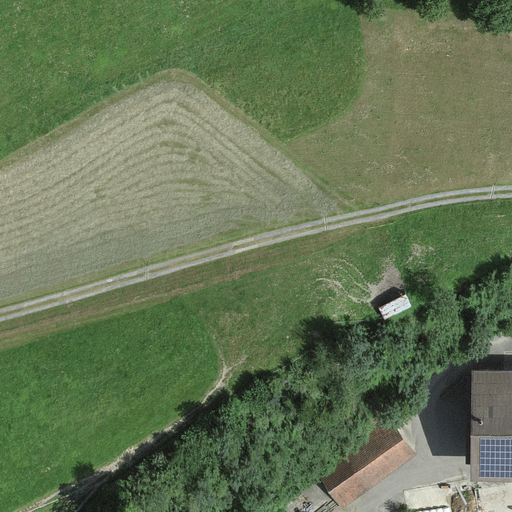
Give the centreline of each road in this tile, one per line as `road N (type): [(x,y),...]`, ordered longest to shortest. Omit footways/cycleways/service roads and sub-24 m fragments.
road 1 (track): [(511,197),(405,210),(0,319)]
road 2 (track): [(424,466),(432,411),(446,388),(474,361),(511,345)]
